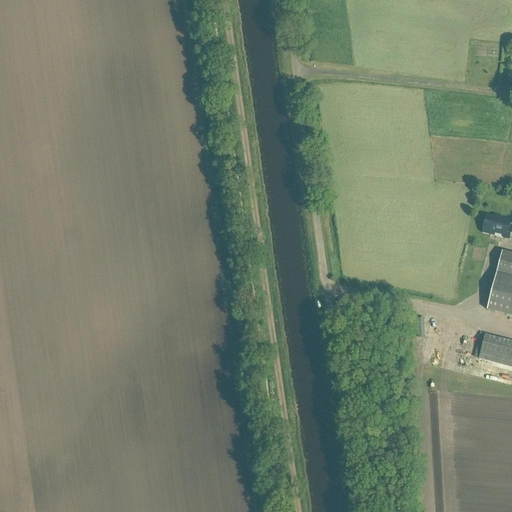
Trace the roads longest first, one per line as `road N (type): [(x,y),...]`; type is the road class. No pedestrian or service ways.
road 1 (track): [(222,0),(296,511)]
road 2 (unclassified): [(328,290),(287,0)]
road 3 (track): [(360,511),(328,290)]
road 4 (unknown): [(297,72),(500,96)]
